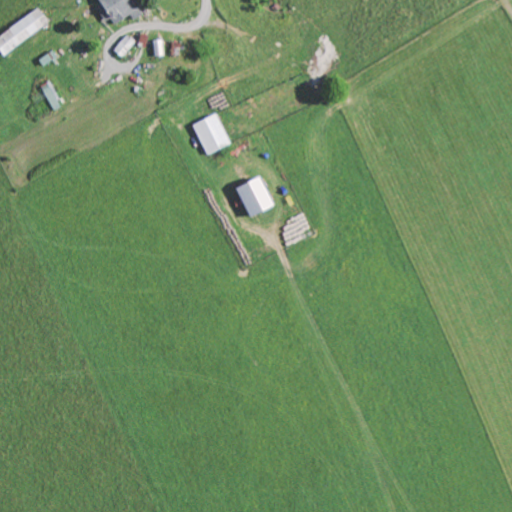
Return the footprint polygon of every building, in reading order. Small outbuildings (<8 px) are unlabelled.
[(144,14),(134,0),(100,0),(103,4),(99,6),(113,27),(131,15),(135,20),(144,14)] [(50,21),(39,7),(0,37),(0,48),(6,56),(50,21)] [(64,106),(52,81),(43,85),(55,110),(64,106)] [(195,125),(209,156),(233,144),(218,114),(195,125)] [(237,188),(252,218),(275,206),(261,177),(237,188)]
